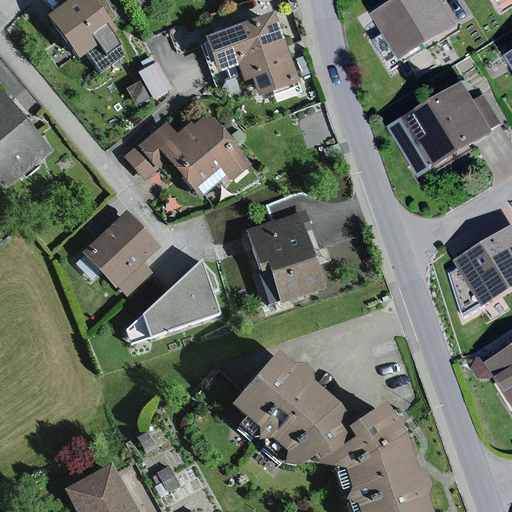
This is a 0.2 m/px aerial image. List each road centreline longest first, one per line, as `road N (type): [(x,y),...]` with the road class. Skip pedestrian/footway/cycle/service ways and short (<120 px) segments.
road 1 (tertiary): [(484,495),(398,247)]
road 2 (tertiary): [(398,247),(345,99),(321,0)]
road 3 (residential): [(511,185),(398,247)]
